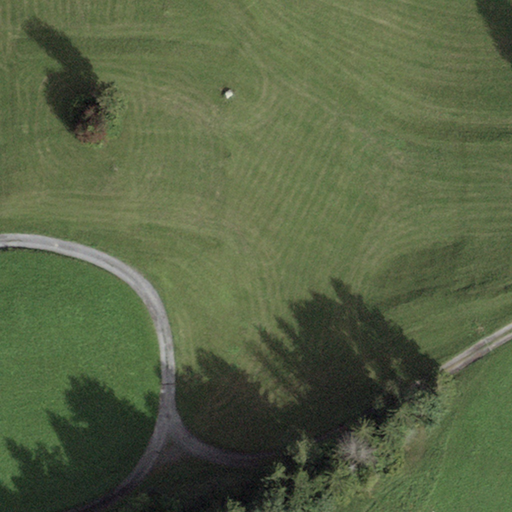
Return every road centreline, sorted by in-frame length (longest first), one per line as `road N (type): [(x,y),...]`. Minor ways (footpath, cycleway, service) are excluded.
road 1 (track): [(0,241),(30,237),(122,264),(168,308),(177,338),(171,440),(152,476),(109,503),(74,511)]
road 2 (track): [(511,331),(323,431),(215,471),(152,476)]
